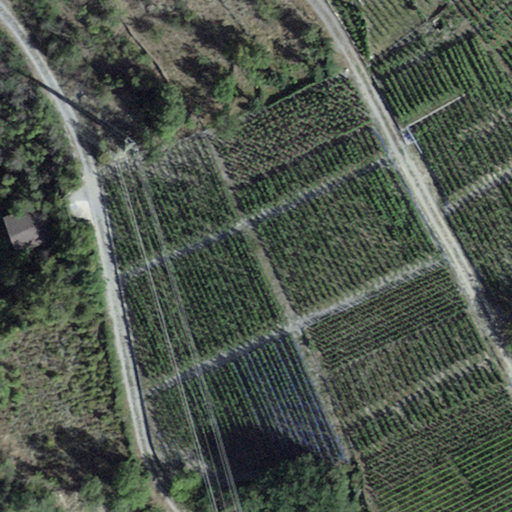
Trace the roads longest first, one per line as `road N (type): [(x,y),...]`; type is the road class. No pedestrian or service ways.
road 1 (track): [(0,1),(55,66),(85,125),(133,288),(172,481),(191,511)]
road 2 (track): [(317,0),(511,372)]
